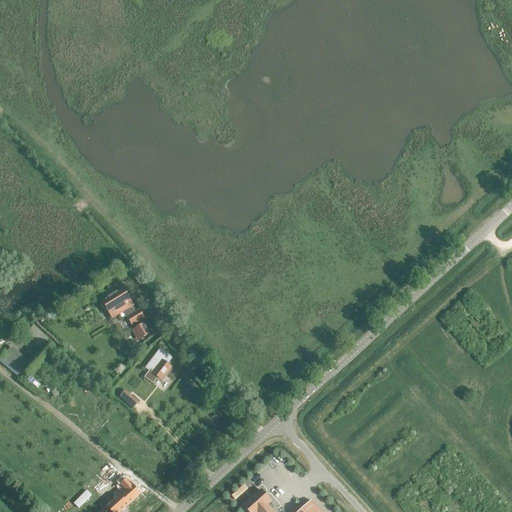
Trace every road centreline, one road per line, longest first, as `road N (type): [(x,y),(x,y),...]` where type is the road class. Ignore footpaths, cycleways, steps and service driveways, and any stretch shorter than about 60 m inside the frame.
road 1 (track): [(511,254),(509,245),(320,418),(319,427),(395,511)]
road 2 (unclassified): [(276,420),(511,205)]
road 3 (unclassified): [(178,511),(276,420)]
road 4 (unclassified): [(359,511),(276,420)]
